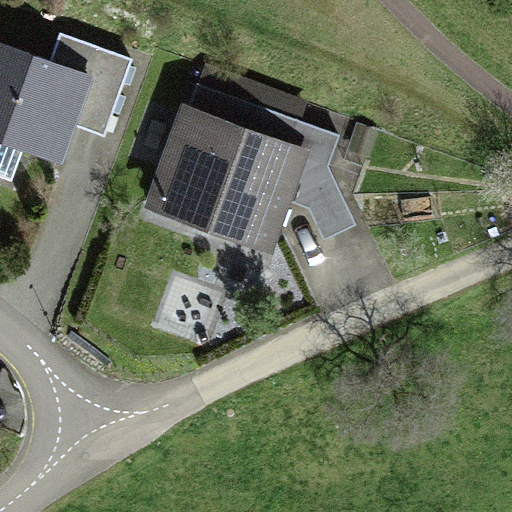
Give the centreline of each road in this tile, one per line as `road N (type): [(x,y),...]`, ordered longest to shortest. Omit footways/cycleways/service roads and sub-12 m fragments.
road 1 (track): [(511,260),(94,428)]
road 2 (residential): [(0,331),(94,428),(0,502)]
